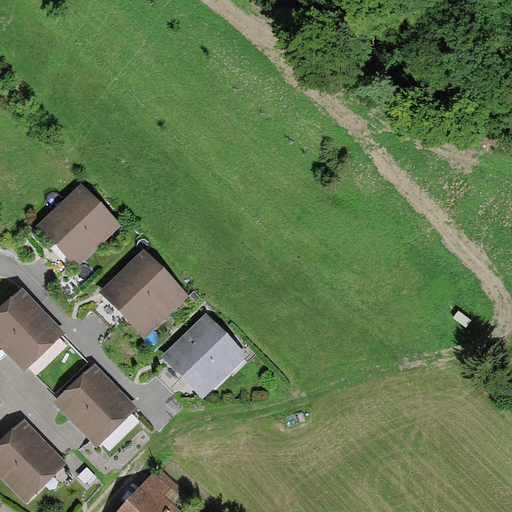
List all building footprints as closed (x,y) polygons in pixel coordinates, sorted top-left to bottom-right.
[(39,228),(81,268),(116,232),(74,191),(39,228)] [(143,259),(104,297),(143,337),(182,299),(143,259)] [(0,320),(0,349),(21,370),(56,336),(21,300),(0,320)] [(204,324),(167,361),(202,396),(239,359),(204,324)] [(92,374),(58,408),(95,446),(130,411),(92,374)] [(23,429),(0,450),(0,476),(24,501),(60,467),(23,429)] [(157,476),(124,511),(173,511),(161,501),(171,489),(157,476)]
